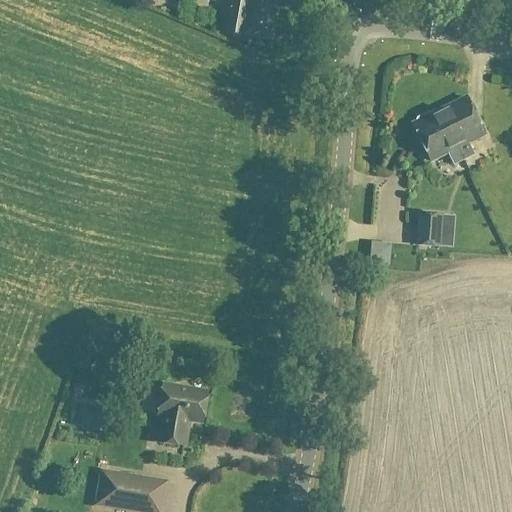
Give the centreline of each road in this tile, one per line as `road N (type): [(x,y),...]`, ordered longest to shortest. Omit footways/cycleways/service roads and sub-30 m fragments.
road 1 (tertiary): [(299,511),(318,433),(346,33)]
road 2 (tertiary): [(511,50),(439,31),(346,33)]
